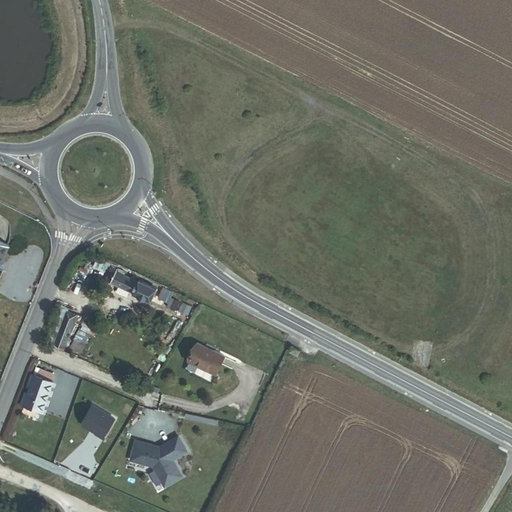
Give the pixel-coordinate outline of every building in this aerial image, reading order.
[(0,281),(5,268),(0,265),(9,244),(0,239),(0,281)] [(151,302),(157,289),(139,280),(138,282),(117,272),(115,275),(111,272),(107,280),(151,302)] [(60,352),(62,348),(65,349),(78,315),(67,311),(67,312),(59,309),(53,324),(60,327),(58,334),(51,331),(46,342),(54,345),(52,349),(60,352)] [(217,375),(226,357),(212,350),(214,346),(208,343),(206,347),(198,344),(190,362),(217,375)] [(23,405),(42,412),(53,381),(35,375),(23,405)] [(116,419),(93,406),(83,422),(85,425),(97,433),(97,434),(104,438),(116,419)] [(134,439),(129,461),(152,468),(165,488),(185,477),(176,459),(190,452),(179,434),(160,448),(134,439)]
